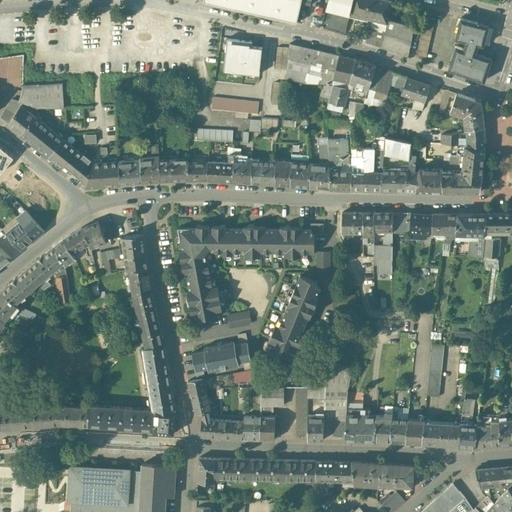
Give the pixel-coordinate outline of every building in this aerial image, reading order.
[(301,0),(203,0),(203,2),(296,23),(301,0)] [(326,0),(325,7),(350,13),(352,0),(326,0)] [(392,0),(391,0),(352,0),(350,13),(371,19),(387,23),(388,20),(392,0)] [(435,19),(424,17),(422,28),(432,30),(433,30),(435,19)] [(456,46),(451,59),(452,59),(448,69),(477,78),(484,56),(476,53),(479,44),(480,45),(483,33),(481,33),(484,24),(461,18),(456,38),(466,41),(464,49),(456,46)] [(387,23),(371,19),(366,41),(382,46),(387,23)] [(415,26),(388,20),(387,23),(382,46),(408,55),(415,26)] [(422,28),(416,26),(414,37),(420,38),(422,28)] [(432,30),(422,28),(420,38),(416,55),(426,57),(432,30)] [(252,41),(227,38),(224,70),(233,71),(233,72),(254,74),(255,73),(260,74),(263,47),(252,46),(252,41)] [(315,49),(290,43),(289,47),(287,69),(287,78),(305,83),(315,49)] [(289,47),(278,46),(276,68),(287,69),(289,47)] [(340,55),(315,49),(305,83),(332,84),(334,78),(340,55)] [(0,56),(0,84),(22,89),(19,100),(19,101),(23,102),(25,103),(26,84),(22,84),(23,75),(23,54),(0,56)] [(356,58),(340,55),(334,78),(353,82),(359,59),(356,58)] [(376,65),(359,59),(353,82),(350,93),(365,98),(376,65)] [(407,76),(382,68),(371,103),(396,106),(407,76)] [(63,82),(39,83),(37,107),(64,107),(63,82)] [(286,83),(274,82),(272,104),(284,105),(286,83)] [(39,83),(26,84),(25,103),(37,107),(39,83)] [(349,88),(332,84),(328,102),(345,105),(349,88)] [(429,90),(413,85),(409,95),(415,97),(414,101),(424,104),(429,90)] [(446,90),(440,109),(450,112),(457,93),(446,90)] [(481,101),(457,93),(450,112),(463,116),(465,129),(466,129),(484,126),(481,101)] [(259,102),(213,97),(212,108),(258,114),(259,102)] [(12,99),(1,118),(8,124),(20,105),(21,105),(23,102),(19,101),(19,100),(12,99)] [(363,103),(355,102),(354,112),(362,113),(363,103)] [(21,105),(20,105),(8,124),(21,134),(35,117),(21,105)] [(35,117),(21,134),(49,156),(63,139),(35,116),(35,117)] [(278,118),(261,117),(261,120),(261,126),(261,128),(278,129),(278,118)] [(484,126),(466,129),(467,144),(485,145),(484,126)] [(455,132),(450,133),(441,134),(441,143),(451,144),(467,144),(466,129),(465,129),(461,131),(455,132)] [(96,134),(85,135),(86,143),(96,142),(96,134)] [(411,142),(385,136),(384,150),(384,153),(409,158),(410,154),(411,142)] [(60,165),(75,148),(64,139),(63,139),(49,156),(49,157),(60,165)] [(347,139),(327,139),(328,143),(329,165),(329,168),(341,169),(342,163),(349,163),(347,139)] [(328,143),(318,144),(319,164),(329,165),(328,143)] [(467,144),(451,144),(451,153),(451,154),(484,156),(485,145),(467,144)] [(0,170),(12,157),(0,147),(0,170)] [(374,148),(363,147),(364,157),(365,173),(352,172),(352,189),(380,190),(383,168),(384,153),(384,150),(377,149),(377,153),(374,153),(374,148)] [(75,148),(60,165),(71,175),(73,172),(86,157),(83,154),(75,148)] [(86,157),(73,172),(77,175),(90,160),(92,159),(84,153),(83,154),(86,157)] [(464,171),(464,191),(480,191),(483,173),(482,173),(484,156),(451,154),(451,153),(444,153),(444,160),(448,160),(448,161),(463,162),(462,169),(464,169),(464,171)] [(410,154),(409,158),(408,169),(405,190),(416,191),(419,172),(415,171),(416,155),(410,154)] [(152,156),(140,157),(140,159),(142,183),(161,181),(159,159),(159,155),(152,156)] [(229,163),(208,162),(208,180),(233,181),(234,157),(234,155),(229,155),(229,163)] [(252,158),(234,157),(233,181),(252,183),(252,159),(252,158)] [(364,157),(352,157),(352,172),(365,173),(364,157)] [(189,158),(159,159),(161,181),(188,180),(188,161),(189,161),(189,158)] [(140,159),(119,161),(119,162),(120,184),(142,183),(140,159)] [(276,161),(252,159),(252,183),(277,184),(276,161)] [(102,186),(101,163),(94,163),(90,160),(77,175),(75,178),(87,187),(102,186)] [(291,161),(276,160),(276,161),(277,184),(291,185),(291,161)] [(101,163),(102,186),(120,184),(119,162),(119,161),(101,163)] [(189,161),(188,161),(188,180),(208,180),(208,162),(189,161)] [(309,163),(291,161),(291,185),(310,187),(311,175),(308,175),(309,168),(309,163)] [(319,164),(309,163),(309,168),(308,175),(311,175),(310,187),(330,189),(329,168),(329,165),(319,164)] [(352,172),(341,171),(341,169),(329,168),(330,189),(352,189),(352,172)] [(408,169),(383,168),(380,190),(405,190),(408,169)] [(442,171),(442,168),(419,168),(419,172),(416,191),(443,191),(442,171)] [(464,191),(464,171),(442,171),(443,191),(464,191)] [(34,219),(26,210),(17,217),(20,221),(35,238),(44,231),(34,219)] [(363,212),(343,212),(343,233),(364,233),(363,212)] [(374,212),(363,212),(364,233),(364,235),(369,235),(369,245),(372,245),(372,242),(374,242),(374,231),(374,212)] [(393,212),(374,212),(374,231),(377,231),(377,236),(384,236),(384,244),(374,244),(375,258),(392,258),(393,258),(393,232),(393,212)] [(411,212),(393,212),(393,232),(409,232),(409,231),(411,212)] [(433,212),(411,212),(409,231),(432,232),(433,212)] [(446,213),(433,212),(432,232),(444,233),(446,233),(446,213)] [(458,213),(446,213),(446,233),(444,233),(443,247),(450,247),(451,236),(455,236),(455,234),(458,213)] [(487,213),(458,213),(455,234),(470,234),(485,234),(487,213)] [(505,232),(505,213),(487,213),(485,234),(485,236),(487,236),(492,237),(492,232),(505,232)] [(35,238),(20,221),(6,233),(21,250),(35,238)] [(98,221),(82,227),(87,236),(90,243),(91,248),(106,242),(105,239),(98,221)] [(285,227),(284,252),(285,252),(285,256),(302,256),(302,252),(314,252),(315,234),(323,234),(323,223),(311,223),(311,229),(303,229),(303,227),(291,227),(291,226),(285,226),(285,227)] [(210,247),(211,227),(209,227),(209,226),(196,225),(196,228),(178,227),(182,250),(210,247)] [(253,256),(254,226),(254,225),(248,225),(248,226),(243,226),(243,228),(225,228),(225,226),(212,226),(212,227),(211,227),(210,247),(214,247),(214,251),(221,251),(221,254),(233,254),(233,251),(245,252),(245,256),(253,256)] [(284,252),(285,227),(280,227),(280,228),(265,228),(265,226),(254,226),(253,256),(261,256),(261,252),(284,252)] [(82,227),(63,239),(73,253),(86,246),(88,256),(93,254),(91,248),(90,243),(87,236),(82,227)] [(143,234),(121,237),(125,257),(146,255),(143,234)] [(485,234),(470,234),(469,256),(469,257),(483,257),(485,236),(485,234)] [(492,237),(487,236),(485,256),(499,257),(501,238),(492,237)] [(73,253),(63,239),(53,246),(64,262),(64,264),(65,265),(67,267),(74,262),(72,260),(75,257),(75,256),(73,253)] [(53,246),(42,256),(42,255),(37,259),(38,259),(27,268),(39,283),(41,281),(56,269),(64,262),(53,246)] [(0,247),(0,267),(12,258),(0,247)] [(210,247),(182,250),(179,250),(184,272),(186,272),(189,290),(213,287),(208,259),(203,260),(203,256),(210,247)] [(120,248),(112,248),(113,258),(121,258),(120,248)] [(107,249),(100,251),(106,274),(112,272),(109,259),(107,249)] [(330,251),(317,251),(317,273),(330,273),(330,251)] [(146,255),(125,257),(126,270),(130,270),(148,268),(146,255)] [(499,257),(485,256),(485,260),(485,267),(499,269),(499,262),(499,257)] [(372,258),(362,258),(362,268),(372,268),(372,258)] [(392,258),(375,258),(375,266),(378,266),(378,272),(391,272),(392,258)] [(64,262),(56,269),(60,302),(70,300),(66,272),(65,265),(64,264),(64,262)] [(499,269),(485,267),(480,307),(494,309),(499,269)] [(15,278),(11,281),(12,282),(1,291),(16,303),(17,303),(21,307),(23,307),(24,307),(23,307),(22,305),(19,301),(34,287),(35,289),(43,282),(41,281),(39,283),(27,268),(16,278),(15,278)] [(148,268),(130,270),(131,279),(125,280),(125,283),(131,282),(133,294),(151,292),(148,268)] [(283,315),(305,324),(309,315),(310,316),(312,312),(313,312),(315,306),(314,306),(319,295),(317,295),(321,286),(316,284),(317,281),(300,274),(295,286),(291,284),(285,299),(289,300),(283,315)] [(213,287),(189,290),(187,291),(188,298),(187,298),(188,304),(189,304),(191,314),(194,313),(195,320),(218,316),(217,310),(222,309),(218,286),(213,287)] [(16,303),(1,291),(0,292),(0,316),(5,320),(7,321),(9,319),(6,317),(16,303)] [(151,292),(133,294),(136,307),(134,308),(135,314),(137,313),(140,324),(158,319),(151,292)] [(355,294),(333,295),(333,308),(355,307),(355,294)] [(32,311),(24,307),(23,307),(21,313),(29,317),(32,311)] [(249,311),(228,315),(230,327),(251,323),(249,311)] [(305,324),(283,315),(279,324),(276,323),(268,341),(272,343),(268,351),(278,356),(278,357),(289,362),(292,355),(295,356),(304,333),(302,332),(305,324)] [(158,319),(140,324),(141,328),(139,328),(140,334),(142,334),(146,347),(164,344),(158,319)] [(432,330),(419,329),(418,343),(420,344),(419,350),(431,351),(432,343),(430,343),(431,338),(432,330)] [(239,334),(211,339),(213,349),(198,352),(198,351),(182,355),(187,381),(203,378),(253,369),(248,342),(241,343),(239,334)] [(440,344),(432,343),(431,351),(427,395),(440,397),(445,345),(440,344)] [(146,347),(143,348),(147,373),(140,374),(141,377),(148,376),(169,372),(164,344),(146,347)] [(43,353),(31,348),(27,369),(39,374),(43,353)] [(419,350),(414,350),(412,375),(410,392),(410,394),(427,395),(431,351),(419,350)] [(331,363),(325,363),(325,374),(351,375),(353,364),(331,363)] [(39,374),(27,369),(20,387),(27,389),(33,388),(39,374)] [(169,372),(148,376),(151,398),(152,404),(173,400),(169,372)] [(351,375),(325,374),(324,397),(324,408),(337,409),(337,419),(346,420),(346,409),(347,399),(347,393),(348,387),(351,375)] [(203,378),(187,381),(187,382),(188,382),(191,394),(206,390),(203,378)] [(284,404),(284,386),(262,387),(261,405),(284,404)] [(324,386),(308,386),(308,387),(308,397),(324,397),(324,386)] [(262,387),(254,387),(254,393),(253,399),(256,399),(256,412),(258,412),(257,415),(261,416),(261,405),(262,387)] [(308,387),(296,387),(296,434),(308,435),(308,414),(308,397),(308,387)] [(206,390),(191,394),(196,414),(201,412),(202,418),(210,418),(208,411),(210,410),(206,390)] [(427,395),(410,394),(409,408),(408,418),(418,419),(419,407),(426,408),(427,395)] [(475,399),(465,397),(460,422),(467,423),(472,417),(475,399)] [(140,405),(133,405),(133,408),(122,407),(121,428),(154,431),(174,433),(175,409),(173,400),(152,404),(151,398),(149,398),(149,400),(146,401),(148,409),(144,408),(140,408),(140,405)] [(363,399),(347,399),(346,409),(363,409),(363,399)] [(107,403),(100,402),(100,405),(89,404),(89,407),(88,426),(121,428),(122,407),(111,406),(107,405),(107,403)] [(58,405),(28,408),(29,427),(58,424),(58,405)] [(89,407),(58,405),(58,424),(88,426),(89,407)] [(409,408),(393,406),(393,412),(392,416),(389,441),(405,442),(408,418),(409,408)] [(508,408),(500,407),(499,416),(499,417),(499,420),(499,444),(511,442),(511,418),(505,419),(505,416),(507,416),(508,408)] [(28,408),(0,410),(0,429),(29,427),(28,408)] [(363,409),(346,409),(346,420),(344,437),(344,440),(375,441),(375,431),(376,415),(370,415),(370,409),(363,409)] [(384,415),(376,415),(375,431),(375,441),(389,441),(392,416),(393,412),(385,412),(384,415)] [(324,417),(317,417),(317,414),(308,414),(308,435),(308,439),(323,440),(324,417)] [(257,415),(244,415),(244,421),(244,438),(260,439),(261,416),(257,415)] [(274,416),(261,416),(260,439),(274,439),(274,427),(274,416)] [(202,418),(201,435),(244,438),(244,421),(210,418),(202,418)] [(418,419),(408,418),(405,442),(422,443),(424,421),(424,419),(418,419)] [(337,419),(335,419),(333,436),(344,437),(346,420),(337,419)] [(491,426),(477,425),(475,446),(499,444),(499,420),(491,420),(491,426)] [(430,421),(424,421),(422,443),(429,444),(459,445),(460,423),(430,421)] [(467,423),(460,422),(460,423),(459,445),(475,446),(477,425),(477,423),(467,423)] [(215,458),(199,457),(198,481),(214,482),(214,478),(215,458)] [(249,459),(215,458),(214,478),(248,479),(249,459)] [(282,459),(249,459),(248,479),(282,480),(282,459)] [(316,460),(282,459),(282,480),(316,481),(316,479),(316,460)] [(352,461),(316,460),(316,479),(327,480),(343,481),(343,485),(354,485),(352,461)] [(380,463),(352,461),(354,485),(354,486),(378,487),(378,484),(380,463)] [(176,465),(142,463),(142,464),(141,470),(138,511),(165,511),(166,496),(174,496),(176,465)] [(413,465),(380,463),(378,484),(412,486),(413,465)] [(511,465),(475,468),(481,487),(489,486),(503,485),(509,480),(508,479),(511,478),(511,465)] [(105,469),(72,467),(70,499),(72,499),(72,500),(74,500),(72,511),(138,511),(141,470),(105,468),(105,469)] [(22,489),(36,490),(36,476),(22,476),(22,489)] [(327,480),(316,479),(316,481),(316,494),(328,493),(327,480)] [(465,497),(453,483),(420,511),(480,511),(476,507),(474,509),(465,497)] [(511,511),(511,492),(508,488),(506,485),(499,490),(502,494),(500,496),(496,492),(490,497),(494,502),(502,511),(511,511)] [(489,486),(481,487),(482,492),(486,496),(488,495),(489,497),(491,495),(489,486)] [(396,491),(381,504),(388,511),(389,511),(404,500),(396,491)] [(489,497),(488,495),(486,496),(482,500),(489,508),(494,502),(490,497),(489,497)] [(243,511),(245,500),(233,499),(231,511),(243,511)] [(282,511),(280,500),(266,504),(268,511),(282,511)] [(502,511),(494,502),(489,508),(484,511),(502,511)]
